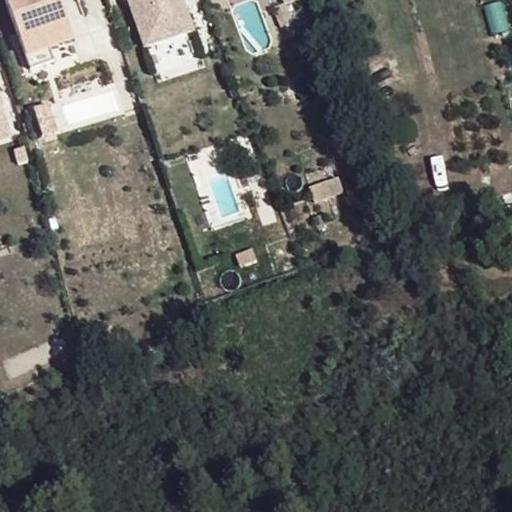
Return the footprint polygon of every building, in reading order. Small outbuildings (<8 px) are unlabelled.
[(59,0),(6,0),(27,54),(73,37),(59,0)] [(189,0),(135,0),(143,24),(155,20),(161,39),(199,25),(189,0)] [(155,20),(143,24),(150,44),(161,39),(155,20)] [(0,141),(13,137),(0,96),(0,141)] [(338,179),(308,189),(313,204),(343,194),(338,179)]
